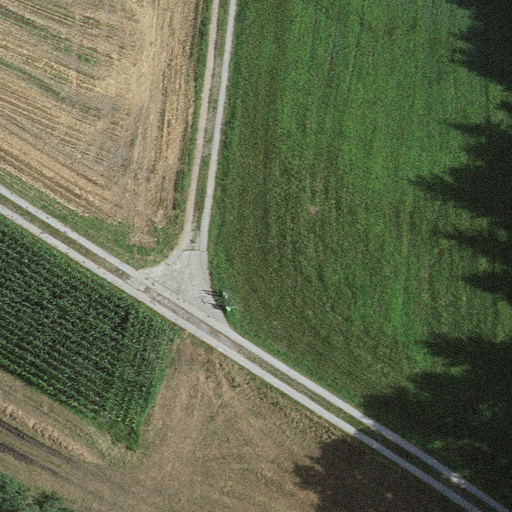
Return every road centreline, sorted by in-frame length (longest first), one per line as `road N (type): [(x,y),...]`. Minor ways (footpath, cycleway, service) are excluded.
road 1 (track): [(490,511),(188,316)]
road 2 (track): [(188,316),(224,0)]
road 3 (track): [(188,316),(0,195)]
